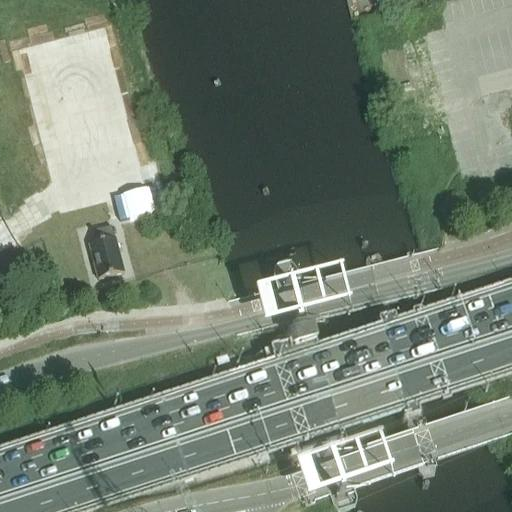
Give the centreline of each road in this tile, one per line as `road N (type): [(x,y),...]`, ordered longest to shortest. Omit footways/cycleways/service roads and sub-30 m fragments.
road 1 (trunk): [(511,309),(0,476)]
road 2 (secondary): [(511,260),(54,369),(0,389)]
road 3 (trunk): [(18,511),(511,347)]
road 4 (secondary): [(235,504),(511,417)]
